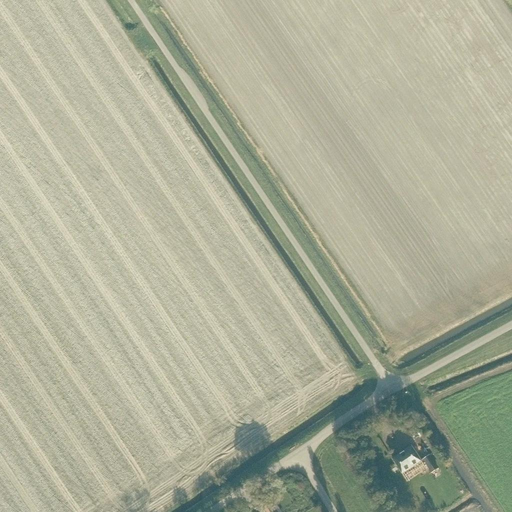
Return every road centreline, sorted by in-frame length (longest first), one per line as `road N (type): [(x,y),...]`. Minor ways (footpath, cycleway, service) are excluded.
road 1 (unclassified): [(392,388),(130,0)]
road 2 (unclassified): [(392,388),(511,325)]
